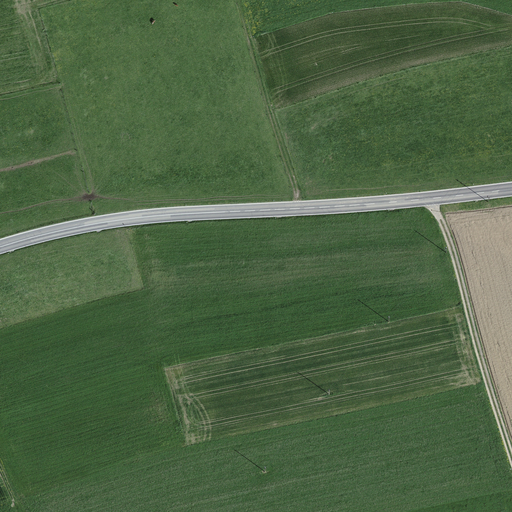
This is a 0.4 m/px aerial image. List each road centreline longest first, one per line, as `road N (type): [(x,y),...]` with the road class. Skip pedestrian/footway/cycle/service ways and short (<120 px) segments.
road 1 (tertiary): [(0,250),(121,222),(511,192)]
road 2 (track): [(433,201),(511,467)]
